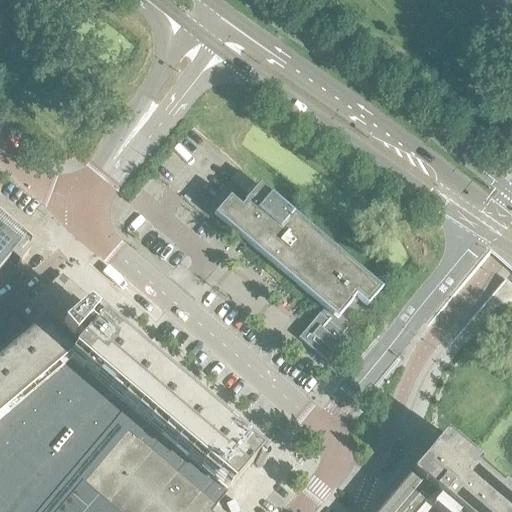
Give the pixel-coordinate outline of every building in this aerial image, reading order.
[(237,172),(229,181),(248,197),(252,193),(256,188),(237,172)] [(256,188),(252,193),(248,197),(240,207),(229,198),(214,215),(324,310),(319,314),(298,338),(333,368),(354,344),(342,334),(361,312),(351,302),(354,298),(366,308),(381,290),(258,185),(256,188)] [(28,248),(0,223),(0,271),(4,267),(8,262),(16,269),(27,256),(23,252),(26,248),(27,249),(28,248)] [(0,447),(89,370),(230,490),(249,467),(254,461),(255,460),(258,456),(265,448),(259,443),(106,314),(96,326),(94,324),(81,313),(84,310),(75,303),(73,306),(61,296),(38,313),(36,314),(27,322),(19,312),(0,327),(0,447)] [(27,322),(36,314),(28,304),(19,312),(27,322)] [(89,370),(0,447),(0,511),(210,511),(216,506),(230,490),(89,370)] [(417,511),(426,503),(432,508),(436,511),(442,511),(448,506),(455,511),(511,511),(511,492),(471,457),(462,450),(445,435),(443,437),(432,449),(418,465),(412,473),(384,506),(378,511),(417,511)]
